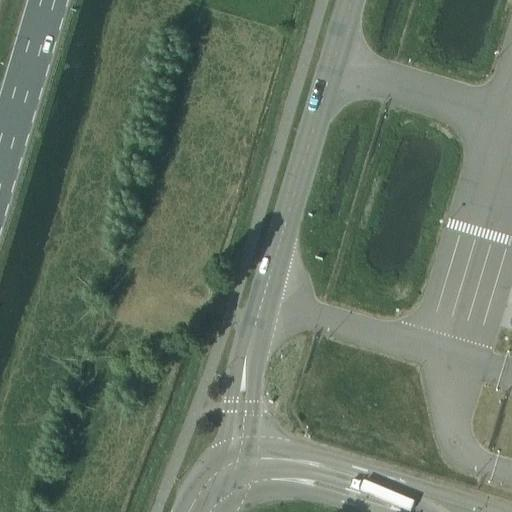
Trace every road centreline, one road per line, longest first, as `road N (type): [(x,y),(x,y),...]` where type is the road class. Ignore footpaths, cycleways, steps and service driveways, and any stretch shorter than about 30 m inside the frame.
road 1 (unclassified): [(353,0),(244,360),(234,474)]
road 2 (unclassified): [(419,511),(299,469),(234,474)]
road 3 (primary): [(0,172),(48,0)]
